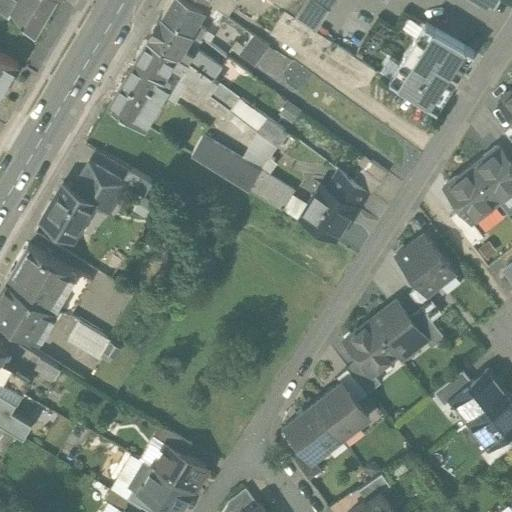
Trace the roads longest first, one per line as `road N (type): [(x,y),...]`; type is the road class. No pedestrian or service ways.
road 1 (residential): [(511,35),(252,440)]
road 2 (secondary): [(124,0),(0,205)]
